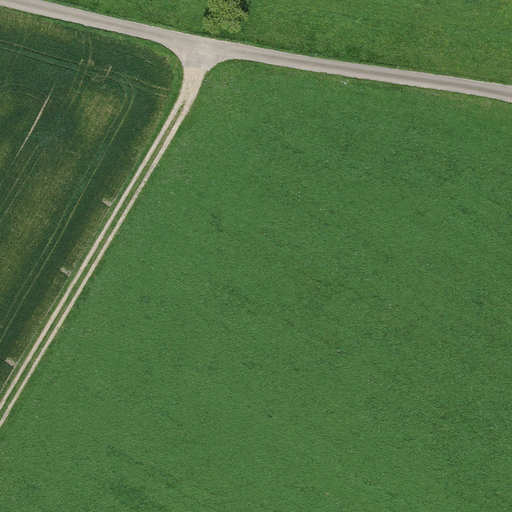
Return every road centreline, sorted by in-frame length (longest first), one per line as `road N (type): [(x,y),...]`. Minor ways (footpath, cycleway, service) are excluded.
road 1 (unclassified): [(511,94),(209,49),(6,0)]
road 2 (track): [(0,423),(209,49)]
